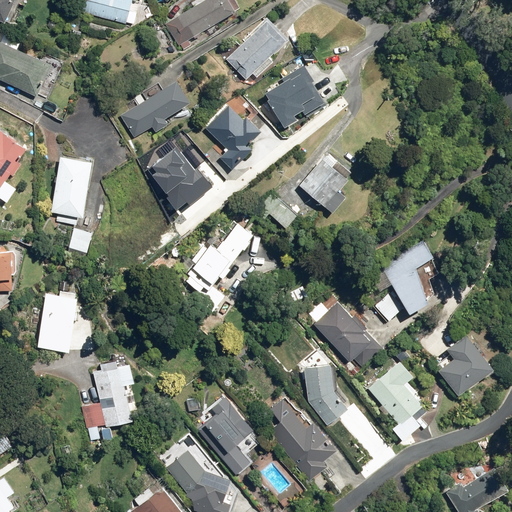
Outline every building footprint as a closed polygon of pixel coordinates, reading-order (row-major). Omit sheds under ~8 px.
[(0,0),(0,21),(4,24),(5,22),(10,24),(19,4),(24,7),(26,0),(0,0)] [(79,0),(77,11),(133,26),(136,14),(128,11),(130,0),(79,0)] [(225,0),(224,1),(223,0),(204,0),(166,24),(183,51),(190,46),(187,41),(192,38),(193,39),(200,35),(199,34),(239,9),(233,0),(225,0)] [(287,39),(265,18),(224,59),(245,80),(251,74),(255,79),(270,63),(267,59),(287,39)] [(16,51),(20,42),(0,31),(0,79),(23,91),(19,100),(27,104),(31,96),(35,98),(51,69),(16,51)] [(326,102),(304,70),(266,96),(270,101),(263,106),(281,132),(326,102)] [(191,109),(172,82),(161,90),(157,83),(140,95),(145,102),(121,117),(128,129),(129,128),(131,130),(130,132),(135,139),(150,128),(154,134),(166,125),(164,122),(181,109),(184,113),(191,109)] [(242,122),(227,107),(205,129),(227,151),(219,159),(231,172),(236,167),(240,163),(247,155),(251,151),(246,146),(259,132),(245,119),(242,122)] [(23,151),(0,134),(0,199),(5,203),(14,190),(3,182),(8,175),(11,177),(17,169),(12,166),(23,151)] [(317,206),(320,204),(331,215),(345,199),(337,191),(346,182),(344,181),(350,174),(329,154),(298,188),(317,206)] [(89,165),(59,158),(51,213),(58,214),(57,221),(75,225),(77,219),(80,220),(89,165)] [(219,199),(197,174),(166,200),(188,225),(219,199)] [(297,217),(275,196),(271,192),(252,212),(261,221),(268,214),(284,230),(297,217)] [(171,238),(183,227),(177,220),(164,232),(171,238)] [(251,237),(235,225),(214,252),(208,248),(206,250),(202,247),(182,272),(202,288),(193,299),(211,313),(224,297),(211,286),(218,277),(222,281),(229,271),(226,269),(241,250),(242,251),(248,244),(246,243),(251,237)] [(90,233),(73,229),(68,249),(85,253),(90,233)] [(398,292),(378,306),(388,320),(402,309),(406,315),(424,302),(413,270),(430,258),(419,243),(382,269),(398,292)] [(0,291),(10,292),(12,255),(0,254),(0,291)] [(306,297),(301,287),(288,293),(293,303),(306,297)] [(74,299),(45,294),(37,348),(66,352),(74,299)] [(383,348),(358,321),(353,315),(349,319),(333,301),(311,322),(346,360),(343,362),(354,374),(383,348)] [(441,348),(449,358),(434,371),(457,396),(491,365),(482,355),(461,331),(441,348)] [(400,363),(409,354),(400,346),(391,355),(400,363)] [(130,384),(125,363),(114,365),(113,359),(97,363),(99,371),(91,373),(99,402),(80,407),(86,428),(103,423),(104,428),(130,421),(121,386),(130,384)] [(410,377),(396,361),(366,388),(381,405),(378,407),(385,415),(388,412),(397,422),(390,429),(399,439),(417,424),(414,420),(422,412),(417,407),(419,406),(400,385),(410,377)] [(331,391),(325,362),(301,368),(307,402),(325,424),(344,409),(331,391)] [(249,429),(221,395),(207,406),(213,415),(196,429),(234,475),(243,466),(245,468),(253,462),(245,453),(255,445),(245,433),(249,429)] [(281,430),(273,437),(308,480),(319,471),(327,481),(335,474),(323,459),(335,449),(312,421),(310,422),(300,410),(292,417),(290,415),(278,425),(281,430)] [(0,457),(13,448),(0,430),(0,457)] [(205,510),(208,502),(216,505),(226,479),(202,471),(184,448),(165,468),(186,494),(198,499),(195,507),(205,510)] [(456,511),(477,511),(474,508),(501,492),(486,467),(444,492),(456,511)] [(10,492),(0,476),(0,511),(10,511),(13,510),(4,496),(10,492)] [(182,511),(158,483),(148,491),(145,488),(132,499),(137,505),(128,511),(182,511)]
